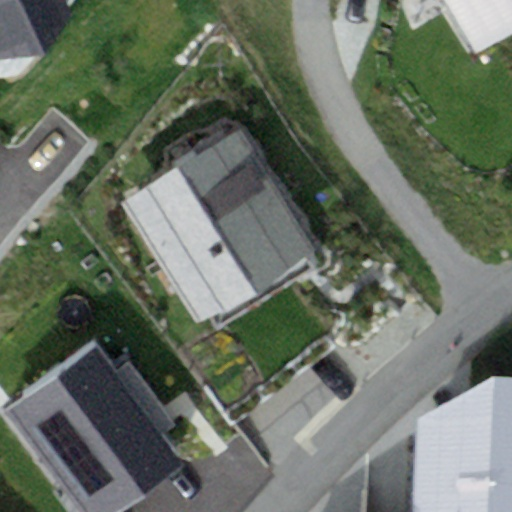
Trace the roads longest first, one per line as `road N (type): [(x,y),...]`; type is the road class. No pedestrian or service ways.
road 1 (residential): [(492,308),(337,107),(319,59),(314,0)]
road 2 (residential): [(255,511),(492,308)]
